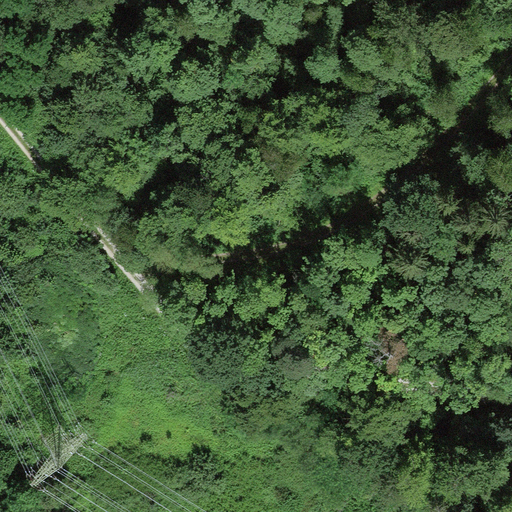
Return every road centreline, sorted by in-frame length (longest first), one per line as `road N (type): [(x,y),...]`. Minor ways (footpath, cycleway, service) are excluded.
road 1 (track): [(511,397),(295,366),(200,336),(127,268),(0,114)]
road 2 (track): [(511,28),(412,142),(291,237),(189,263),(127,268)]
